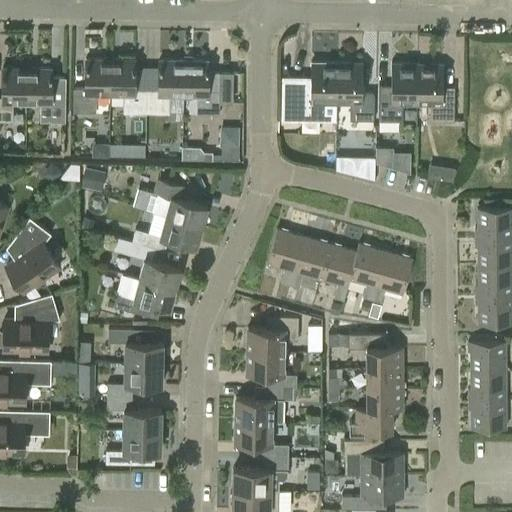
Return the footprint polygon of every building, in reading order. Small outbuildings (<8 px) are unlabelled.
[(96,95),(110,96),(111,60),(86,59),(86,89),(73,89),(73,113),(95,113),(96,95)] [(123,114),(146,114),(146,90),(135,90),(135,60),(111,60),(110,96),(123,96),(123,114)] [(169,97),(183,97),(184,61),(159,61),(158,91),(146,90),(146,114),(168,115),(169,97)] [(183,97),(195,97),(194,107),(196,107),(196,115),(207,115),(219,115),(219,103),(231,104),(232,74),(208,73),(208,62),(184,61),(183,97)] [(322,104),(336,104),(337,64),(311,63),(310,93),(299,93),(298,120),(322,120),(322,104)] [(337,64),(336,104),(350,104),(349,121),(374,121),(374,94),(362,94),(363,64),(337,64)] [(403,105),(416,105),(417,65),(392,65),(392,87),(379,87),(378,121),(402,122),(403,105)] [(455,94),(442,93),(442,66),(417,65),(416,105),(431,106),(430,123),(454,123),(455,94)] [(13,103),(27,104),(28,68),(4,67),(3,98),(0,97),(0,121),(13,121),(13,103)] [(63,99),(63,76),(52,76),(52,68),(28,68),(27,104),(41,104),(40,122),(62,122),(63,99)] [(221,132),(220,132),(220,139),(221,139),(221,154),(213,154),(213,153),(204,153),(200,148),(182,147),(182,159),(238,161),(238,148),(238,128),(221,127),(221,132)] [(146,155),(147,141),(94,139),(94,153),(146,155)] [(413,165),(414,147),(380,145),(379,164),(413,165)] [(431,176),(457,177),(458,163),(432,162),(431,176)] [(80,179),(80,163),(72,163),(60,178),(80,179)] [(103,186),(106,168),(86,166),(84,183),(103,186)] [(165,213),(164,216),(200,225),(206,205),(179,198),(182,186),(183,183),(156,175),(152,190),(156,191),(151,209),(165,213)] [(475,235),(511,234),(511,206),(478,207),(478,226),(475,226),(475,235)] [(200,225),(164,216),(159,234),(134,227),(131,239),(154,246),(165,249),(168,238),(195,246),(200,225)] [(28,217),(6,245),(19,255),(15,260),(5,267),(12,277),(8,280),(16,290),(20,288),(21,290),(57,265),(42,243),(49,233),(28,217)] [(304,237),(277,229),(267,263),(267,265),(284,270),(280,282),(290,285),(304,237)] [(511,263),(511,234),(475,235),(475,246),(478,246),(478,264),(511,263)] [(144,257),(138,279),(175,289),(180,268),(150,260),(154,246),(131,239),(116,235),(113,248),(144,257)] [(302,275),(320,279),(330,244),(304,237),(290,285),(299,287),(302,275)] [(362,298),(372,300),(385,251),(359,243),(357,251),(349,279),(366,284),(362,298)] [(357,251),(330,244),(320,279),(337,285),(333,298),(343,301),(349,279),(357,251)] [(412,259),(385,251),(372,300),(380,303),(384,289),(402,294),(412,259)] [(475,284),(475,293),(511,292),(511,263),(478,264),(478,284),(475,284)] [(139,300),(160,306),(169,308),(175,289),(138,279),(125,275),(120,295),(116,294),(113,306),(136,312),(139,300)] [(511,292),(475,293),(475,304),(478,304),(478,324),(511,323),(511,292)] [(47,323),(58,319),(51,293),(16,303),(21,318),(15,320),(3,320),(2,332),(0,332),(0,345),(2,345),(2,348),(46,349),(47,323)] [(247,351),(285,351),(286,338),(297,339),(298,315),(273,314),(272,328),(247,327),(247,351)] [(323,348),(324,323),(311,322),(310,348),(323,348)] [(162,342),(154,342),(133,342),(133,329),(108,329),(107,342),(126,343),(125,363),(162,363),(162,342)] [(338,343),(338,331),(328,331),(328,343),(338,343)] [(386,331),(348,331),(348,349),(366,349),(366,366),(402,366),(402,348),(386,348),(386,331)] [(468,341),(468,351),(471,351),(471,368),(505,368),(505,341),(468,341)] [(285,374),(285,351),(247,351),(246,373),(263,374),(271,374),(270,386),(292,386),(296,387),(296,374),(285,374)] [(78,371),(78,361),(1,359),(0,372),(0,400),(23,401),(24,383),(49,384),(49,371),(78,371)] [(106,383),(106,395),(132,395),(132,383),(162,384),(162,363),(125,363),(125,383),(106,383)] [(366,366),(366,387),(402,387),(402,366),(366,366)] [(468,387),(468,397),(505,397),(505,368),(471,368),(471,387),(468,387)] [(328,377),(328,388),(338,387),(338,377),(328,377)] [(270,386),(261,385),(261,398),(236,397),(235,420),(273,421),(282,421),(283,399),(291,399),(292,386),(270,386)] [(338,400),(338,387),(328,388),(328,400),(338,400)] [(366,387),(366,405),(402,405),(402,387),(366,387)] [(106,395),(106,409),(124,410),(124,430),(161,431),(161,409),(132,409),(132,395),(106,395)] [(468,409),(470,409),(470,427),(504,427),(505,397),(468,397),(468,409)] [(402,410),(402,405),(366,405),(366,409),(354,409),(354,424),(347,424),(347,436),(385,436),(385,431),(391,431),(390,410),(402,410)] [(0,451),(22,452),(23,434),(48,434),(49,410),(0,409),(0,451)] [(259,443),(259,455),(263,455),(288,457),(288,444),(272,443),(273,421),(235,420),(234,442),(259,443)] [(131,451),(153,451),(160,452),(161,431),(124,430),(124,451),(105,451),(105,463),(131,464),(131,451)] [(402,474),(402,452),(372,452),(372,439),(344,439),(344,452),(360,452),(360,474),(402,474)] [(234,467),(233,489),(276,489),(276,480),(284,480),(287,476),(288,457),(263,455),(262,468),(234,467)] [(349,506),(372,506),(372,496),(402,496),(402,474),(360,474),(360,495),(349,495),(349,506)] [(261,510),(261,511),(286,511),(286,510),(276,510),(276,489),(233,489),(232,509),(261,510)]
